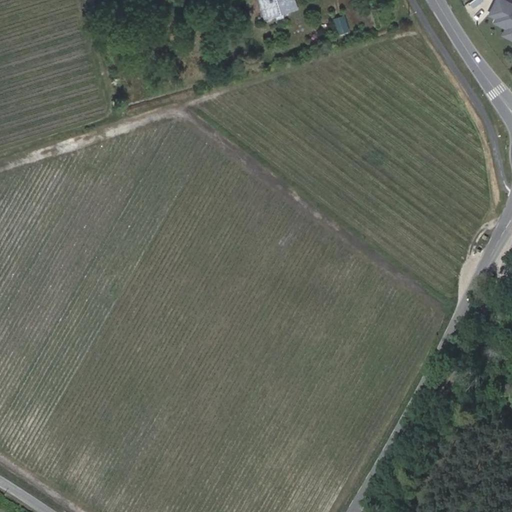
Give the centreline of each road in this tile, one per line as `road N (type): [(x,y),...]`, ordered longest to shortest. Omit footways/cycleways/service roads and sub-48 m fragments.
road 1 (track): [(0,161),(177,115),(462,320)]
road 2 (tertiary): [(511,220),(432,374),(347,511)]
road 3 (track): [(91,0),(130,127)]
road 4 (tertiary): [(436,0),(507,107)]
